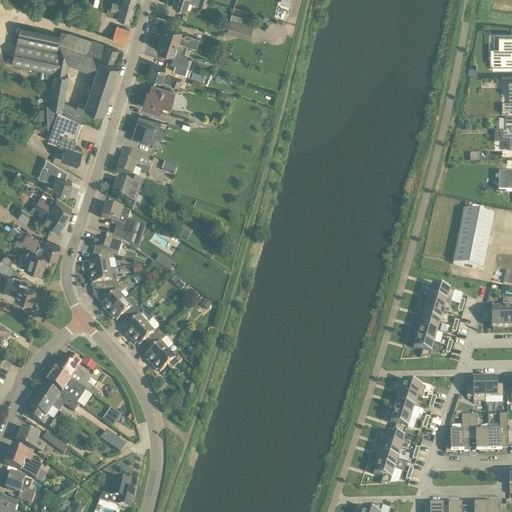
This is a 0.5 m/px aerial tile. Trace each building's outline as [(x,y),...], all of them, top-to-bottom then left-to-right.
[(108,8),(106,15),(129,22),(135,0),(114,0),(114,2),(113,2),(111,9),(108,8)] [(204,0),(173,0),(172,5),(186,9),(188,2),(205,7),(207,1),(204,0)] [(229,21),(226,33),(249,39),(253,28),(229,21)] [(160,37),(177,42),(187,46),(196,48),(199,39),(185,35),(184,37),(179,35),(181,30),(164,25),(160,37)] [(112,39),(116,41),(125,44),(129,30),(116,26),(112,39)] [(511,36),(499,36),(499,48),(491,48),(491,66),(511,66),(511,36)] [(94,81),(112,87),(119,67),(113,65),(118,50),(93,41),(91,48),(62,37),(59,45),(59,46),(58,52),(55,74),(65,75),(67,64),(96,74),(94,81)] [(189,60),(183,57),(187,46),(177,42),(160,37),(156,49),(173,55),(170,64),(185,69),(189,60)] [(54,74),(55,74),(58,52),(17,43),(12,65),(54,74)] [(165,69),(161,68),(151,65),(147,78),(157,81),(178,87),(180,81),(163,75),(165,69)] [(188,70),(175,66),(173,72),(186,76),(188,70)] [(54,74),(53,83),(66,85),(68,76),(65,75),(55,74),(54,74)] [(53,108),(81,122),(85,109),(103,115),(112,87),(94,81),(86,105),(81,104),(78,112),(63,104),(63,102),(55,101),(53,108)] [(53,83),(51,96),(50,100),(55,101),(63,102),(66,85),(53,83)] [(151,87),(155,88),(153,95),(146,92),(142,107),(159,112),(161,106),(169,109),(174,94),(151,86),(151,87)] [(47,141),(56,144),(57,141),(59,142),(62,134),(68,137),(66,143),(73,146),(81,123),(83,124),(83,123),(47,105),(47,115),(55,117),(47,141)] [(139,116),(137,122),(135,128),(138,130),(163,138),(165,131),(159,129),(161,123),(139,116)] [(511,119),(504,119),(504,132),(502,132),(502,142),(509,142),(509,151),(511,151),(511,119)] [(138,130),(135,128),(132,135),(131,141),(153,148),(154,142),(161,144),(163,138),(138,130)] [(72,148),(73,146),(66,143),(68,137),(62,134),(59,142),(57,141),(56,144),(57,144),(53,156),(61,158),(61,159),(65,160),(65,161),(76,168),(83,156),(80,155),(81,151),(72,148)] [(152,164),(139,156),(123,151),(120,160),(150,170),(152,164)] [(68,172),(45,158),(42,166),(47,167),(42,179),(54,183),(52,190),(67,195),(72,182),(65,180),(68,172)] [(125,176),(129,177),(132,178),(135,170),(148,175),(150,170),(120,160),(116,173),(125,176)] [(176,168),(164,164),(162,170),(174,174),(176,168)] [(113,195),(120,197),(119,200),(122,200),(135,204),(139,193),(141,193),(144,182),(132,178),(129,177),(127,183),(118,180),(113,195)] [(47,201),(44,199),(32,191),(29,196),(65,220),(71,211),(72,211),(50,196),(47,201)] [(58,230),(65,220),(29,196),(26,200),(38,208),(34,213),(58,230)] [(114,236),(113,236),(121,241),(129,246),(136,223),(128,220),(130,212),(113,207),(113,208),(105,205),(101,218),(112,222),(111,224),(117,226),(114,236)] [(453,265),(483,271),(494,216),(464,210),(453,265)] [(16,235),(19,231),(13,226),(9,231),(16,235)] [(193,232),(183,227),(178,236),(188,241),(193,232)] [(27,231),(21,239),(40,254),(48,256),(56,259),(60,247),(44,242),(39,241),(27,231)] [(119,250),(121,241),(113,236),(107,234),(105,240),(96,238),(95,241),(94,241),(91,248),(96,249),(100,251),(112,255),(114,248),(119,250)] [(47,262),(48,256),(40,254),(21,239),(17,236),(13,241),(23,249),(24,248),(27,250),(26,253),(22,252),(18,265),(25,268),(24,270),(30,272),(30,270),(36,272),(35,274),(41,276),(46,262),(47,262)] [(100,251),(96,249),(91,263),(88,263),(89,267),(87,267),(88,274),(110,271),(108,260),(113,260),(112,255),(100,251)] [(0,260),(9,266),(13,261),(4,255),(0,260)] [(160,255),(155,262),(170,273),(175,266),(160,255)] [(28,288),(29,285),(22,283),(23,280),(12,276),(14,269),(9,266),(3,274),(2,273),(0,280),(0,289),(8,292),(10,284),(18,287),(14,299),(22,302),(22,300),(31,303),(35,290),(28,288)] [(110,271),(88,274),(90,282),(91,282),(92,285),(103,283),(105,291),(117,285),(115,275),(111,276),(110,271)] [(428,296),(428,297),(446,302),(451,303),(454,292),(449,291),(450,287),(451,285),(442,284),(441,289),(432,286),(432,287),(429,297),(428,296)] [(123,292),(117,285),(105,291),(110,298),(102,305),(104,308),(103,309),(108,315),(124,300),(120,295),(123,292)] [(443,312),(446,302),(428,297),(429,297),(426,307),(443,312)] [(124,300),(108,315),(113,320),(114,319),(116,322),(125,314),(129,318),(139,309),(132,302),(128,305),(124,300)] [(511,304),(503,305),(503,328),(511,327),(511,304)] [(491,328),(503,328),(503,305),(502,305),(502,310),(485,310),(481,322),(491,322),(491,328)] [(422,317),(441,323),(440,322),(443,312),(426,307),(423,317),(422,317)] [(146,311),(143,314),(139,309),(129,318),(133,322),(124,330),(126,333),(125,334),(130,340),(153,319),(154,318),(152,315),(146,311)] [(420,328),(437,333),(440,323),(441,323),(422,317),(422,318),(423,318),(420,328)] [(158,325),(153,319),(130,340),(135,345),(136,344),(139,347),(148,339),(151,343),(161,334),(157,330),(158,329),(158,325)] [(437,333),(420,328),(417,338),(434,343),(437,333)] [(0,330),(0,349),(2,351),(3,349),(4,350),(6,349),(8,346),(8,345),(6,344),(10,338),(0,330)] [(155,347),(152,351),(145,356),(148,359),(146,360),(151,366),(168,351),(172,347),(173,345),(167,339),(165,339),(161,334),(151,343),(155,347)] [(422,352),(420,358),(420,359),(430,358),(431,354),(431,353),(434,343),(417,338),(414,348),(413,348),(413,349),(422,352)] [(158,370),(160,373),(169,365),(172,369),(182,361),(175,353),(172,356),(168,351),(151,366),(156,371),(158,370)] [(55,372),(85,391),(88,393),(89,394),(92,389),(81,381),(85,376),(77,371),(81,364),(68,354),(63,362),(62,361),(55,372)] [(62,394),(77,404),(85,391),(55,372),(47,384),(61,394),(62,394)] [(473,403),(485,403),(485,398),(484,380),(472,380),(473,386),(466,387),(467,399),(473,399),(473,403)] [(484,380),(485,398),(503,398),(503,386),(496,386),(496,380),(484,380)] [(403,383),(400,393),(422,400),(422,399),(421,399),(425,389),(421,387),(422,381),(413,382),(412,384),(403,381),(403,382),(403,383)] [(185,397),(191,399),(194,387),(188,385),(185,397)] [(77,404),(62,394),(61,394),(59,397),(45,387),(37,398),(52,408),(57,401),(75,413),(79,406),(77,404)] [(421,400),(422,400),(400,393),(397,402),(396,402),(396,403),(414,408),(417,398),(421,400)] [(59,425),(50,420),(46,417),(52,408),(37,398),(26,415),(53,433),(59,425)] [(410,418),(414,408),(396,403),(397,403),(394,413),(410,418)] [(103,420),(114,427),(122,416),(110,409),(103,420)] [(394,430),(405,434),(406,429),(407,430),(408,429),(407,429),(410,418),(394,413),(390,423),(390,424),(396,426),(394,430)] [(501,440),(507,439),(507,433),(507,415),(499,416),(499,431),(488,432),(489,452),(501,452),(501,440)] [(488,422),(488,431),(499,431),(499,415),(489,416),(489,422),(488,422)] [(469,416),(462,416),(462,432),(450,433),(450,443),(445,443),(446,453),(470,452),(469,440),(469,416)] [(489,452),(488,432),(477,432),(476,416),(469,416),(469,440),(476,440),(476,452),(489,452)] [(39,436),(32,433),(22,430),(17,444),(42,453),(44,446),(36,443),(39,436)] [(405,434),(394,430),(393,435),(387,433),(387,434),(384,444),(401,449),(404,439),(404,440),(404,439),(403,438),(405,434)] [(68,449),(56,441),(52,446),(64,455),(68,449)] [(380,454),(398,460),(397,459),(401,449),(384,444),(381,454),(380,454)] [(33,462),(31,461),(29,466),(24,464),(25,459),(27,453),(11,448),(5,466),(21,471),(35,479),(42,467),(33,462)] [(398,460),(380,454),(381,455),(377,464),(376,464),(395,470),(394,470),(397,460),(398,460)] [(395,470),(376,464),(376,465),(377,465),(374,475),(374,474),(373,475),(383,478),(381,485),(380,485),(390,485),(391,481),(391,480),(394,470),(395,471),(395,470)] [(18,500),(27,503),(31,505),(35,494),(22,489),(25,479),(11,474),(5,489),(20,494),(18,500)] [(131,509),(134,491),(129,490),(130,482),(115,478),(111,497),(119,499),(118,506),(131,509)] [(14,511),(15,511),(17,505),(2,500),(0,504),(0,511),(14,511)] [(61,511),(62,511),(67,511),(70,503),(64,501),(61,511)]
